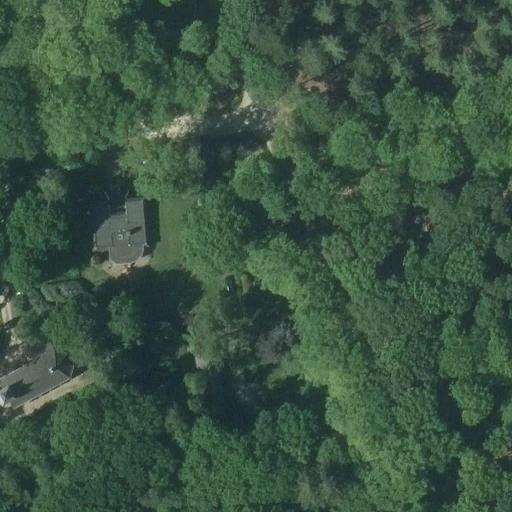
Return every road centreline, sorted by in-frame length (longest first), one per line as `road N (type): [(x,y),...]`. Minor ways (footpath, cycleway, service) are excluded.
road 1 (tertiary): [(429,511),(379,354),(273,127),(229,0)]
road 2 (track): [(273,127),(511,118)]
